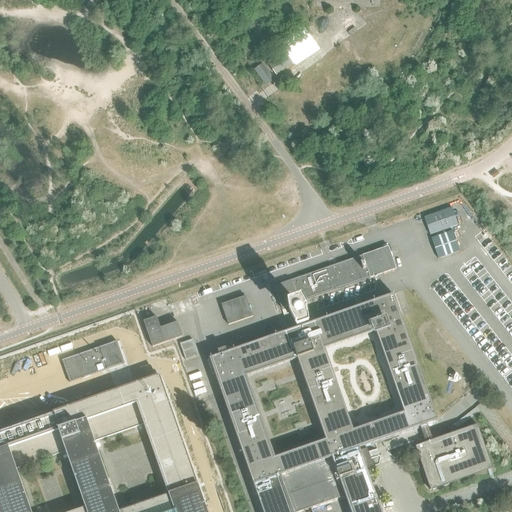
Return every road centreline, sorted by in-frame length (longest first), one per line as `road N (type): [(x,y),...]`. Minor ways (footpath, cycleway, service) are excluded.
road 1 (unclassified): [(0,338),(474,172)]
road 2 (track): [(326,225),(165,0)]
